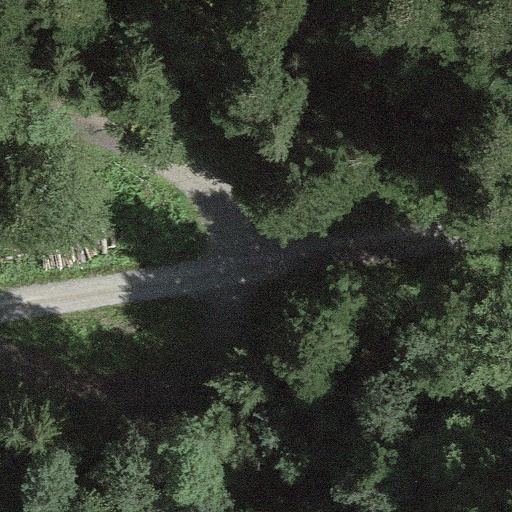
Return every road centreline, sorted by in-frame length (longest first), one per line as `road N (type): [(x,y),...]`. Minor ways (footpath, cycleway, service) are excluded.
road 1 (track): [(0,294),(511,217)]
road 2 (track): [(0,360),(64,390),(108,396),(149,388),(189,367),(220,326),(249,254)]
road 3 (track): [(0,108),(149,146),(192,171),(225,205),(249,254)]
